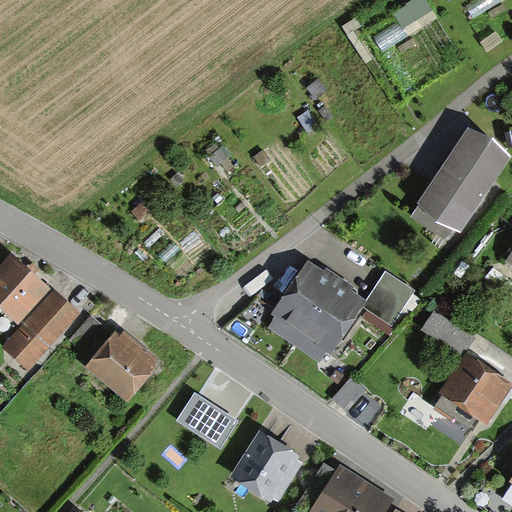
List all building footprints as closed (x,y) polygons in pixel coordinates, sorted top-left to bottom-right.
[(511,157),(469,128),(418,203),(420,205),(412,217),(445,239),(453,227),(462,233),(511,159),(511,157)] [(511,213),(511,195),(498,214),(507,221),(511,213)] [(13,252),(0,266),(0,308),(21,328),(53,292),(55,290),(13,252)] [(331,352),(366,303),(308,262),(272,313),(277,317),(270,327),(318,361),(327,349),(331,352)] [(364,305),(392,323),(416,288),(387,269),(364,305)] [(78,314),(53,292),(21,328),(2,348),(27,370),(78,314)] [(432,311),(420,329),(461,355),(473,337),(432,311)] [(92,314),(69,339),(84,353),(107,328),(92,314)] [(114,331),(85,365),(127,401),(161,361),(124,330),(120,335),(114,331)] [(467,355),(443,390),(484,417),(508,383),(467,355)] [(194,394),(177,421),(220,449),(237,422),(194,394)] [(259,430),(231,476),(271,501),(274,497),(279,500),(302,462),(296,458),(299,454),(259,430)] [(310,511),(384,511),(393,500),(339,465),(309,511),(310,511)]
